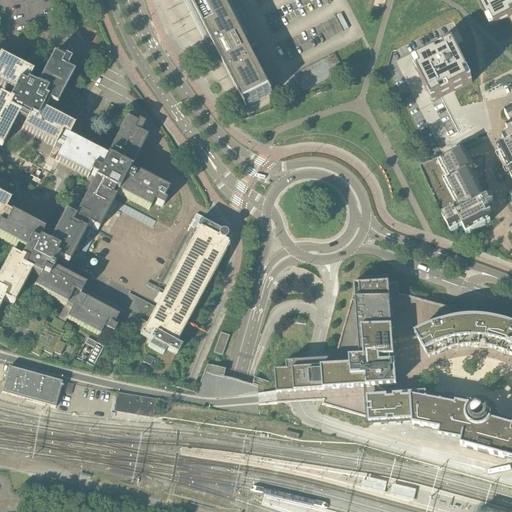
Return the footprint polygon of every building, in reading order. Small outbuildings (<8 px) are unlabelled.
[(190,0),(246,109),(274,95),(225,0),(190,0)] [(511,0),(475,0),(490,29),(511,17),(511,0)] [(173,22),(180,35),(193,28),(183,9),(176,13),(179,19),(173,22)] [(454,46),(414,66),(433,104),(473,83),(454,46)] [(0,239),(23,251),(19,260),(9,255),(8,255),(9,255),(0,271),(0,307),(0,308),(0,307),(0,305),(2,301),(12,307),(28,278),(36,282),(32,289),(33,290),(33,289),(65,306),(57,320),(54,319),(50,325),(41,320),(39,323),(33,320),(27,330),(34,333),(28,343),(32,345),(28,351),(39,357),(42,350),(52,355),(53,352),(60,356),(65,345),(59,342),(64,332),(61,330),(67,319),(98,336),(99,336),(103,328),(112,333),(115,327),(113,326),(114,323),(136,335),(137,333),(149,339),(147,343),(149,344),(148,347),(163,355),(166,349),(176,355),(180,347),(173,343),(227,244),(223,242),(224,241),(225,239),(225,237),(225,235),(223,233),(219,231),(219,230),(219,229),(219,228),(219,227),(218,226),(219,224),(216,220),(211,223),(203,218),(196,215),(191,225),(199,229),(148,324),(82,289),(85,285),(84,285),(52,269),(55,264),(57,260),(67,266),(67,265),(84,233),(84,234),(84,233),(84,232),(87,226),(97,232),(97,231),(114,200),(114,199),(110,197),(114,191),(116,192),(116,193),(116,194),(117,193),(148,210),(148,211),(153,203),(162,208),(165,201),(162,200),(168,190),(167,189),(135,173),(136,173),(135,172),(133,176),(127,173),(128,170),(129,171),(130,170),(129,170),(146,139),(147,138),(139,134),(144,124),(137,121),(136,124),(125,119),(125,120),(109,151),(108,151),(108,152),(112,154),(109,159),(107,158),(107,157),(106,157),(74,140),(74,141),(68,137),(73,127),(41,111),(45,102),(55,107),(72,75),(65,70),(69,61),(63,58),(61,61),(52,56),(35,87),(26,83),(31,74),(24,70),(0,56),(0,87),(5,90),(1,98),(0,97),(0,239)] [(303,93),(338,74),(329,57),(294,75),(303,93)] [(511,112),(511,111),(505,115),(511,127),(505,130),(501,138),(505,145),(497,149),(500,155),(499,156),(504,166),(506,165),(511,177),(511,112)] [(463,152),(442,162),(451,181),(447,182),(462,212),(457,214),(454,209),(442,216),(450,232),(451,232),(450,230),(456,227),(457,229),(462,227),(466,235),(472,232),(471,230),(484,223),(485,225),(491,222),(488,216),(495,213),(496,208),(491,197),(487,199),(472,171),(476,169),(471,158),(467,160),(463,152)] [(360,280),(358,280),(359,286),(355,286),(355,290),(352,302),(351,301),(350,305),(351,305),(348,314),(347,314),(346,317),(347,318),(345,326),(344,326),(343,330),(344,330),(341,339),(340,339),(339,342),(340,343),(337,352),(331,353),(329,360),(326,361),(312,362),(297,363),(295,363),(287,364),(287,371),(277,371),(275,372),(276,374),(277,390),(277,394),(280,394),(282,394),(301,393),(318,391),(326,391),(396,385),(395,354),(394,354),(390,292),(389,284),(389,281),(388,278),(385,278),(384,278),(380,278),(379,278),(375,279),(375,278),(375,279),(371,279),(370,279),(366,279),(365,279),(365,280),(361,280),(361,279),(360,279),(360,280)] [(416,333),(415,334),(425,352),(425,351),(429,358),(430,358),(433,356),(437,355),(439,354),(440,353),(442,352),(445,351),(446,351),(449,350),(451,350),(453,349),(456,348),(460,348),(464,347),(466,347),(470,347),(471,347),(474,347),(477,347),(479,347),(483,348),(487,348),(488,348),(492,349),(496,350),(500,351),(502,352),(505,353),(507,354),(511,356),(511,325),(508,324),(507,324),(504,323),(503,323),(500,322),(498,321),(496,321),(494,321),(490,320),(486,319),(485,319),(481,319),(477,319),(475,319),(472,319),(468,319),(466,319),(461,319),(457,320),(454,320),(451,320),(450,321),(446,322),(441,323),(437,324),(433,325),(432,326),(428,327),(424,329),(420,331),(416,333)] [(222,356),(229,336),(221,333),(213,353),(222,356)] [(93,367),(104,347),(88,339),(77,358),(93,367)] [(143,362),(150,366),(154,359),(146,355),(143,362)] [(8,367),(1,394),(55,409),(63,382),(8,367)] [(73,385),(66,383),(63,393),(71,395),(73,385)] [(401,395),(367,398),(369,418),(369,422),(369,425),(372,424),(387,423),(412,422),(412,426),(438,430),(438,434),(460,439),(459,446),(505,459),(507,460),(511,461),(511,426),(506,424),(497,422),(490,420),(490,416),(490,412),(488,409),(485,405),(478,404),(472,405),(471,406),(426,398),(426,393),(412,394),(401,395)] [(118,395),(115,413),(156,420),(159,401),(118,395)] [(284,436),(299,440),(300,435),(286,431),(284,436)] [(429,497),(413,492),(412,497),(428,501),(429,497)]
